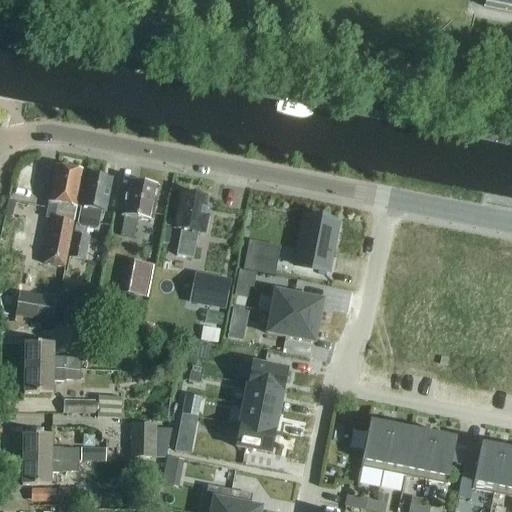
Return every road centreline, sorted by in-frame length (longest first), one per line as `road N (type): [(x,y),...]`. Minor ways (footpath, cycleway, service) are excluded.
road 1 (residential): [(511,100),(97,27),(56,0)]
road 2 (tertiary): [(382,199),(51,134),(0,145)]
road 3 (residential): [(341,378),(382,199)]
road 4 (residential): [(341,378),(511,413)]
road 5 (residential): [(310,511),(341,378)]
road 6 (tertiary): [(511,224),(382,199)]
